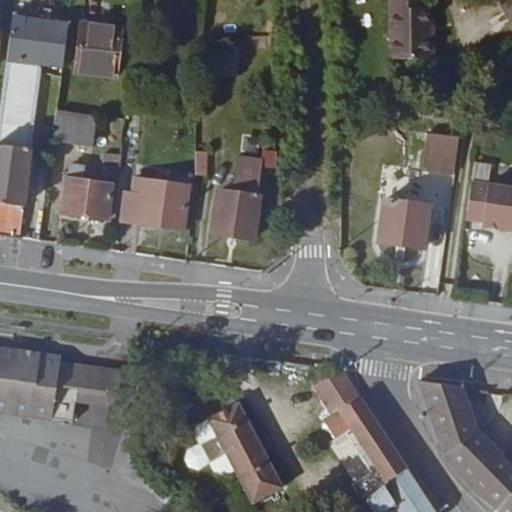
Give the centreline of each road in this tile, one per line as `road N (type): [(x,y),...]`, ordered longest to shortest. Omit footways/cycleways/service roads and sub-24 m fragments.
road 1 (secondary): [(0,280),(372,326)]
road 2 (tertiary): [(372,326),(373,370),(457,511)]
road 3 (secondary): [(372,326),(511,347)]
